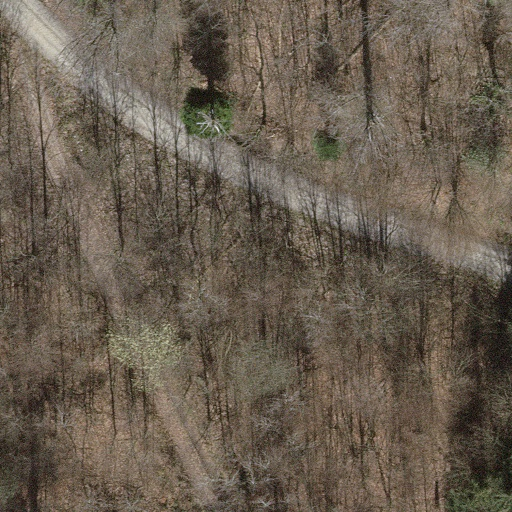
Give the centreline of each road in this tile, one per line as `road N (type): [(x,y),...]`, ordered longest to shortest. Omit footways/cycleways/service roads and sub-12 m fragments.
road 1 (track): [(13,0),(73,61),(150,119),(293,197),(511,271)]
road 2 (track): [(14,1),(48,142),(224,511)]
